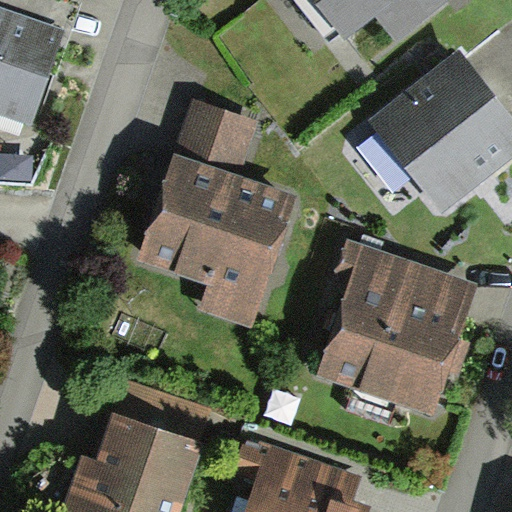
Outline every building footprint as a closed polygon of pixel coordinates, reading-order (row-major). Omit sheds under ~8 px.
[(66,0),(0,0),(0,6),(69,32),(63,47),(64,48),(80,5),(66,0)] [(284,0),(320,45),(378,0),(284,0)] [(0,113),(33,126),(63,47),(69,32),(0,6),(0,113)] [(369,123),(427,198),(507,137),(449,61),(369,123)] [(208,282),(199,307),(248,324),(294,196),(242,178),(261,125),(195,102),(139,258),(208,282)] [(316,360),(414,392),(450,285),(352,253),(316,360)] [(62,511),(179,511),(204,448),(195,444),(206,415),(129,385),(100,461),(84,455),(62,511)] [(243,511),(349,511),(358,486),(263,455),(243,511)]
